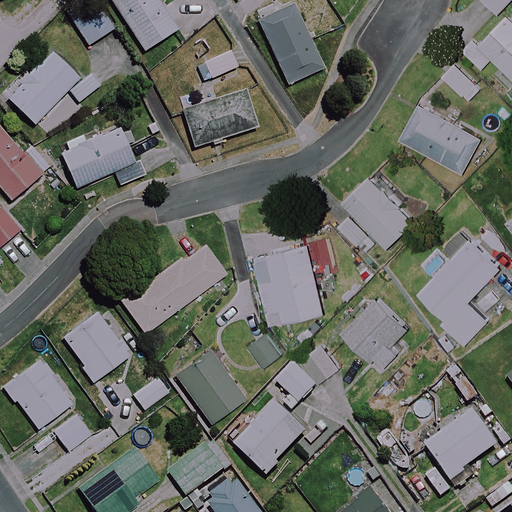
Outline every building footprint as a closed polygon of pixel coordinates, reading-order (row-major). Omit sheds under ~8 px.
[(112,30),(94,0),(68,16),(85,46),(112,30)] [(176,31),(155,0),(109,0),(144,52),(176,31)] [(511,0),(476,0),(496,18),(511,0)] [(322,70),(292,5),(257,21),(286,86),(322,70)] [(511,19),(508,15),(479,45),(473,39),(463,50),(483,69),(493,58),(511,76),(511,19)] [(236,67),(229,52),(191,69),(198,85),(236,67)] [(78,81),(51,53),(5,98),(32,125),(67,92),(79,104),(99,85),(87,73),(78,81)] [(481,87),(456,64),(445,77),(470,99),(481,87)] [(255,129),(245,94),(183,113),(193,147),(255,129)] [(483,137),(420,103),(401,139),(464,172),(483,137)] [(15,141),(0,123),(0,190),(9,201),(42,173),(15,141)] [(142,177),(122,130),(86,146),(82,136),(67,142),(71,152),(60,157),(73,189),(112,172),(118,187),(142,177)] [(344,201),(355,212),(343,224),(369,251),(381,239),(389,247),(416,221),(372,175),(344,201)] [(0,246),(17,231),(0,211),(0,246)] [(502,267),(472,238),(420,293),(446,317),(442,321),(467,344),(489,320),(470,302),(502,267)] [(326,311),(307,245),(257,258),(264,284),(275,325),(326,311)] [(184,261),(181,257),(145,283),(140,276),(114,296),(119,302),(144,336),(225,275),(204,246),(184,261)] [(378,299),(346,332),(385,368),(401,351),(393,345),(409,328),(378,299)] [(119,335),(115,338),(97,313),(61,339),(93,383),(129,357),(126,353),(130,350),(119,335)] [(282,354),(266,331),(246,344),(263,368),(282,354)] [(340,367),(321,342),(301,357),(320,383),(340,367)] [(242,400),(206,352),(174,375),(210,424),(242,400)] [(15,406),(17,404),(36,431),(71,406),(39,360),(10,380),(1,387),(15,406)] [(315,386),(293,364),(275,383),(290,397),(283,404),(291,411),(315,386)] [(477,396),(455,365),(444,373),(466,404),(477,396)] [(511,374),(503,381),(511,391),(511,374)] [(170,391),(160,376),(133,395),(143,410),(170,391)] [(281,464),(278,462),(305,432),(273,403),(233,447),(262,473),(268,478),(281,464)] [(424,446),(448,480),(450,483),(465,473),(463,470),(495,447),(471,413),(424,446)] [(90,436),(76,415),(52,432),(67,452),(90,436)] [(214,457),(204,443),(164,471),(184,498),(229,466),(220,453),(214,457)] [(157,480),(131,447),(76,490),(92,511),(125,511),(139,502),(135,497),(157,480)] [(444,486),(429,464),(418,471),(433,493),(444,486)] [(209,494),(213,500),(199,511),(200,511),(255,511),(236,484),(230,488),(225,482),(209,494)] [(511,493),(511,488),(509,484),(485,500),(491,508),(511,493)] [(388,511),(372,490),(343,511),(388,511)] [(511,511),(511,501),(497,511),(511,511)]
